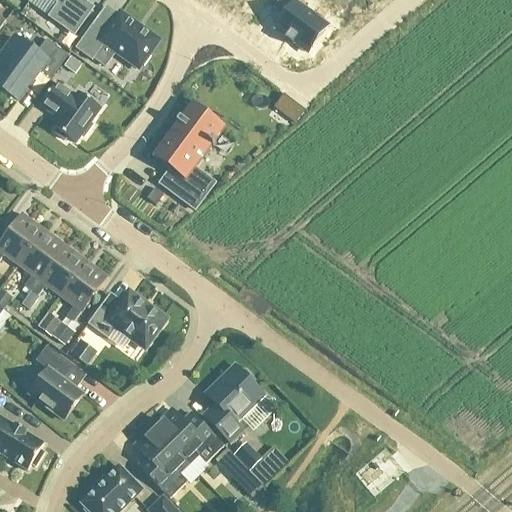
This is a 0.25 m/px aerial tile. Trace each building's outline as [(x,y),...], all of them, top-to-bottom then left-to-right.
[(81,0),(49,0),(57,5),(48,18),(63,29),(63,28),(74,36),(94,9),(86,3),(81,0)] [(235,0),(250,11),(258,0),(235,0)] [(293,46),(294,46),(295,44),(309,54),(329,27),(297,4),(300,0),(280,0),(275,9),(286,17),(276,30),(287,38),(285,40),(286,41),(288,39),(295,43),(293,46)] [(92,26),(76,50),(93,62),(94,60),(105,45),(117,54),(140,70),(142,66),(144,67),(152,57),(150,56),(159,42),(121,14),(119,16),(105,35),(92,26)] [(11,95),(19,101),(39,72),(51,80),(68,56),(46,41),(36,55),(14,39),(0,58),(0,88),(10,96),(11,95)] [(57,86),(42,107),(55,116),(56,114),(62,118),(55,129),(57,130),(55,133),(66,141),(68,138),(76,144),(82,135),(85,137),(93,126),(90,124),(100,109),(79,94),(76,99),(57,86)] [(168,139),(157,154),(173,165),(158,185),(159,186),(159,185),(193,210),(212,185),(193,171),(211,146),(213,148),(216,144),(214,143),(221,133),(205,121),(208,118),(192,106),(172,134),(171,133),(167,139),(168,139)] [(163,195),(155,189),(147,200),(155,206),(163,195)] [(0,261),(4,257),(18,267),(44,231),(22,215),(0,245),(0,261)] [(25,287),(32,292),(65,247),(44,231),(18,267),(32,278),(25,287)] [(65,247),(32,292),(38,297),(46,288),(60,298),(86,262),(65,247)] [(108,278),(86,262),(60,298),(74,309),(67,318),(74,324),(81,314),(108,278)] [(117,329),(145,350),(166,321),(129,294),(112,318),(100,310),(88,326),(109,341),(117,329)] [(0,311),(0,332),(10,318),(0,311)] [(72,354),(88,365),(98,351),(83,340),(72,354)] [(73,367),(47,348),(36,363),(48,372),(30,396),(64,421),(83,396),(65,383),(65,378),(73,367)] [(236,368),(210,393),(207,396),(219,409),(207,421),(231,445),(244,432),(236,424),(242,417),(248,417),(254,412),(255,406),(252,403),(262,394),(253,385),(255,384),(255,381),(246,372),(243,372),(242,373),(236,368)] [(225,448),(204,426),(193,415),(184,423),(172,411),(162,421),(164,423),(156,431),(189,466),(198,456),(207,465),(225,448)] [(41,452),(44,446),(27,435),(27,434),(15,426),(15,428),(0,418),(0,455),(28,472),(32,466),(36,469),(45,454),(41,452)] [(145,437),(135,447),(147,460),(138,468),(170,501),(188,483),(180,475),(189,466),(156,431),(147,440),(145,437)] [(264,488),(286,467),(276,456),(261,471),(257,466),(250,473),(264,488)] [(424,460),(410,470),(430,497),(444,487),(424,460)] [(120,511),(141,493),(142,492),(141,491),(120,470),(121,469),(119,468),(118,469),(119,470),(105,483),(104,481),(95,490),(96,491),(83,504),(81,505),(83,506),(86,510),(84,511),(120,511)] [(10,511),(17,502),(0,491),(0,511),(10,511)] [(175,511),(171,507),(163,499),(149,511),(175,511)]
